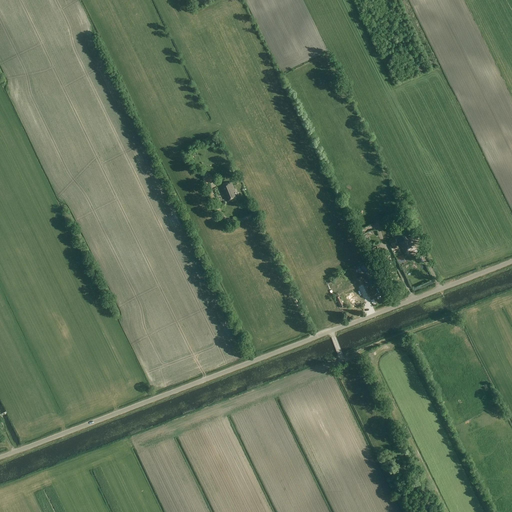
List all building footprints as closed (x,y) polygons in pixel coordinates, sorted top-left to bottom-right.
[(206,185),(211,182),(207,173),(201,176),(206,185)] [(228,201),(235,197),(233,192),(235,191),(231,182),(220,187),(223,193),(225,192),(228,201)] [(405,254),(415,249),(410,237),(409,238),(405,230),(397,233),(398,237),(397,238),(405,254)] [(380,252),(381,254),(376,256),(379,264),(380,267),(392,262),(386,249),(380,252)] [(403,255),(396,258),(398,264),(405,261),(403,255)] [(353,305),(359,302),(351,286),(345,289),(353,305)] [(340,308),(344,306),(340,296),(336,298),(340,308)]
